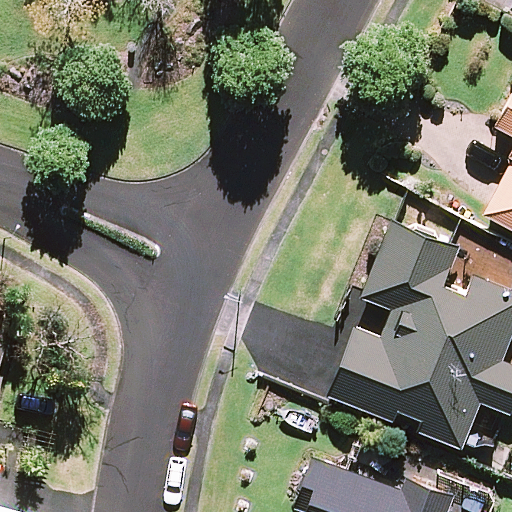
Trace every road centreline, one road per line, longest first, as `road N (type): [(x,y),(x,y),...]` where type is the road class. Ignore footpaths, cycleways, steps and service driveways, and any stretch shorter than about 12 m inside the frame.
road 1 (residential): [(326,0),(186,256)]
road 2 (residential): [(186,256),(138,511)]
road 3 (residential): [(0,192),(186,256)]
